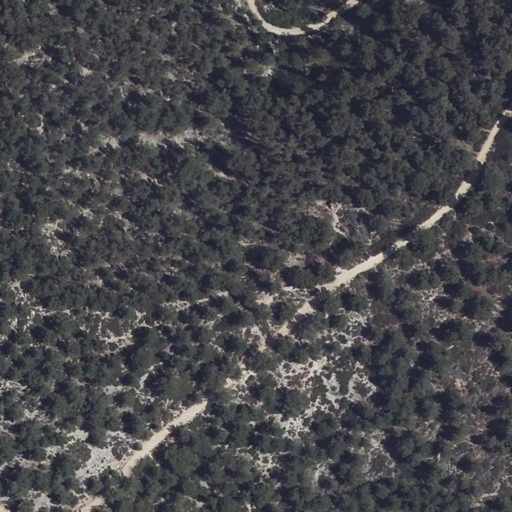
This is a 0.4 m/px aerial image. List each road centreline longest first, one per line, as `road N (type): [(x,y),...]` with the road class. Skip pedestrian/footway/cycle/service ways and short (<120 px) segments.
road 1 (track): [(511,110),(457,201),(319,294),(91,511)]
road 2 (track): [(353,0),(294,32),(271,29),(252,0)]
